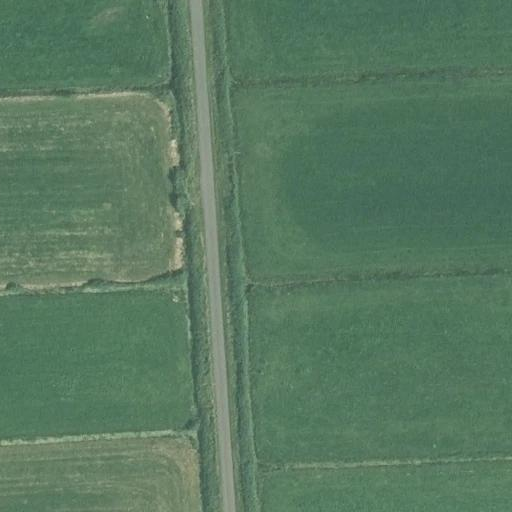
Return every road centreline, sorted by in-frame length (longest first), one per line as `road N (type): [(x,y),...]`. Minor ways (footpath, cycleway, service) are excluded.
road 1 (unclassified): [(226,511),(195,0)]
road 2 (track): [(13,206),(206,192)]
